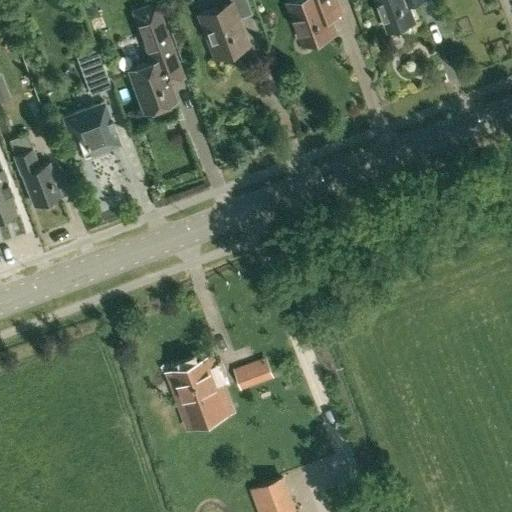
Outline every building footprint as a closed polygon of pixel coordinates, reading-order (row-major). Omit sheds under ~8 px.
[(169,82),(183,76),(154,0),(132,9),(152,59),(129,68),(145,108),(175,97),(169,82)] [(207,58),(207,59),(249,42),(249,41),(247,42),(241,25),(239,26),(235,17),(251,11),(246,0),(228,0),(196,13),(197,14),(198,13),(208,41),(213,39),(218,53),(207,58)] [(289,0),(304,41),(334,30),(322,0),(289,0)] [(377,0),(388,28),(415,19),(407,0),(377,0)] [(97,47),(76,55),(90,92),(110,85),(97,47)] [(104,100),(63,115),(70,133),(81,129),(83,137),(81,137),(83,141),(85,141),(88,149),(83,150),(85,154),(120,141),(113,125),(115,124),(114,123),(113,123),(111,118),(112,118),(112,116),(110,117),(104,100)] [(34,203),(60,193),(48,160),(37,164),(31,147),(32,147),(26,131),(8,138),(14,153),(21,171),(22,171),(34,203)] [(0,215),(15,210),(10,196),(12,195),(2,167),(0,167),(0,215)] [(167,370),(188,425),(232,409),(211,353),(167,370)] [(264,355),(233,367),(241,387),(272,375),(264,355)] [(252,486),(261,511),(294,511),(281,475),(252,486)]
